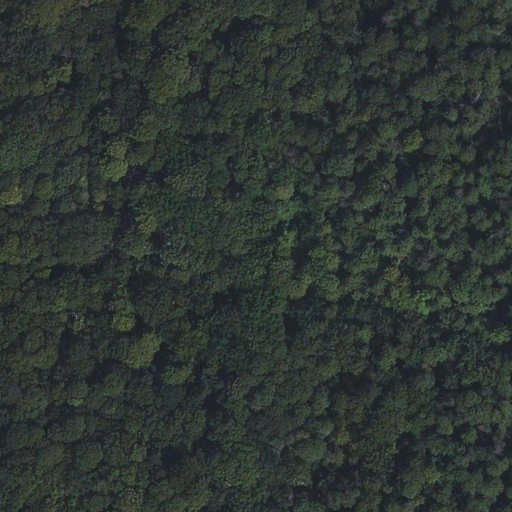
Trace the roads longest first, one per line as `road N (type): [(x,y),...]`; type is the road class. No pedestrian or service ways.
road 1 (track): [(0,244),(207,260),(511,312)]
road 2 (unknown): [(218,511),(199,0)]
